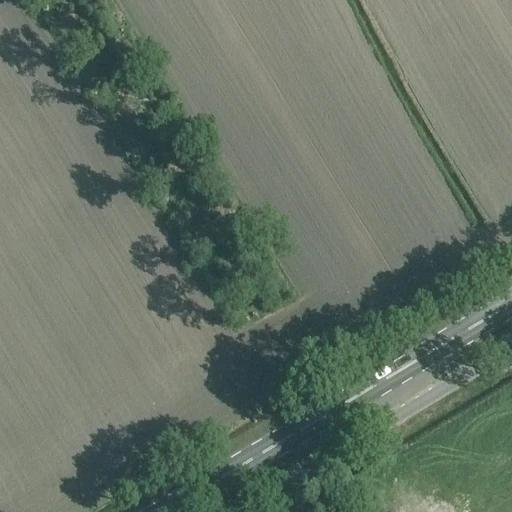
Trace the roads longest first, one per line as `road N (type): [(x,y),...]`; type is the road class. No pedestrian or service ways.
road 1 (primary): [(162,511),(511,303)]
road 2 (unclassified): [(238,511),(511,348)]
